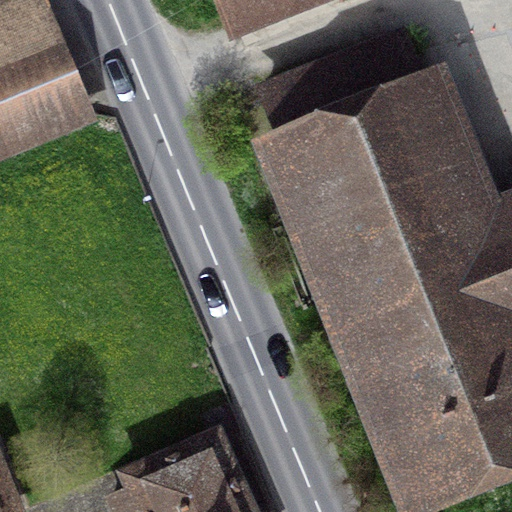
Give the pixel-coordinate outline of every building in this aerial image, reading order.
[(7,0),(0,3),(0,168),(107,122),(54,0),(7,0)] [(221,0),(226,10),(251,0),(221,0)] [(511,197),(474,212),(427,94),(421,97),(402,50),(269,103),(288,150),(283,152),(420,496),(511,459),(511,307),(510,301),(511,300),(511,197)] [(240,511),(210,446),(136,480),(138,485),(83,511),(240,511)] [(8,511),(0,491),(0,511),(8,511)]
